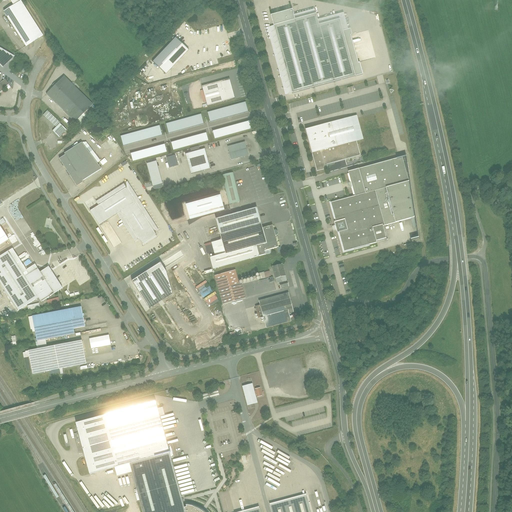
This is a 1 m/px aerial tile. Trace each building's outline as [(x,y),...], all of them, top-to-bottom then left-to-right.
[(16,6),(6,13),(26,47),(42,37),(19,0),(13,0),(12,1),(16,6)] [(294,11),(272,17),(293,95),(364,75),(351,29),(344,31),(341,21),(321,26),(318,15),(297,21),(294,11)] [(188,50),(175,37),(153,61),(166,73),(188,50)] [(0,48),(0,64),(3,68),(16,57),(0,48)] [(2,75),(0,75),(0,92),(10,86),(5,80),(1,83),(2,75)] [(63,78),(46,96),(72,122),(90,104),(63,78)] [(229,79),(202,86),(207,106),(235,98),(229,79)] [(248,111),(245,101),(207,112),(210,122),(248,111)] [(56,128),(53,131),(60,138),(67,130),(47,111),(43,115),(56,128)] [(203,124),(200,114),(166,123),(168,133),(203,124)] [(354,118),(307,130),(318,171),(327,169),(326,166),(360,157),(356,143),(360,142),(354,118)] [(253,128),(250,120),(212,131),(215,139),(253,128)] [(162,135),(159,125),(120,136),(123,146),(162,135)] [(209,140),(206,132),(171,142),(173,151),(209,140)] [(113,136),(107,139),(113,152),(120,148),(113,136)] [(66,156),(60,160),(77,186),(84,182),(83,180),(100,169),(82,142),(64,154),(66,156)] [(249,155),(245,142),(228,147),(232,160),(249,155)] [(167,152),(165,144),(130,153),(133,161),(167,152)] [(210,169),(204,149),(185,155),(191,174),(210,169)] [(169,168),(178,166),(176,155),(167,158),(169,168)] [(357,197),(329,204),(343,254),(387,242),(383,228),(412,220),(407,186),(399,161),(350,173),(357,197)] [(163,185),(158,163),(148,165),(153,188),(163,185)] [(239,202),(232,173),(222,175),(228,205),(239,202)] [(144,245),(158,237),(156,234),(159,232),(128,182),(97,202),(99,206),(90,212),(100,226),(117,215),(135,243),(140,240),(144,245)] [(256,208),(216,219),(222,239),(211,242),(215,257),(211,258),(213,268),(266,254),(265,251),(278,247),(272,226),(262,228),(256,208)] [(0,245),(9,239),(0,226),(0,245)] [(11,250),(0,258),(0,283),(18,310),(37,298),(39,301),(62,286),(49,268),(41,273),(36,266),(26,272),(11,250)] [(180,261),(185,258),(181,251),(176,254),(180,261)] [(160,262),(132,281),(150,308),(173,293),(166,271),(160,262)] [(281,264),(272,267),(277,284),(280,283),(280,286),(288,283),(281,264)] [(215,275),(223,304),(245,299),(241,284),(238,284),(235,270),(215,275)] [(215,293),(204,299),(208,307),(219,302),(215,293)] [(288,293),(259,301),(267,327),(292,321),(290,314),(294,313),(288,293)] [(81,307),(32,317),(38,349),(28,351),(33,375),(86,364),(81,341),(47,348),(45,339),(73,333),(72,327),(85,324),(81,307)] [(90,338),(91,349),(111,346),(109,336),(90,338)] [(294,367),(292,363),(282,365),(286,378),(295,376),(292,368),(294,367)] [(247,406),(257,403),(252,384),(243,386),(247,406)] [(90,474),(130,464),(142,511),(260,511),(260,510),(254,511),(203,511),(200,510),(197,509),(193,508),(188,507),(184,508),(156,402),(76,423),(90,474)] [(311,511),(308,499),(272,508),(272,511),(311,511)]
